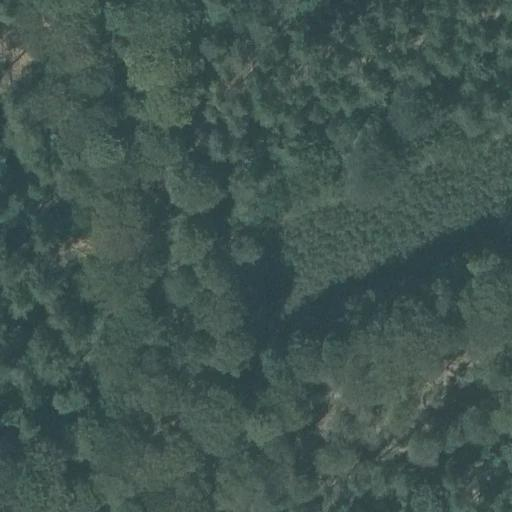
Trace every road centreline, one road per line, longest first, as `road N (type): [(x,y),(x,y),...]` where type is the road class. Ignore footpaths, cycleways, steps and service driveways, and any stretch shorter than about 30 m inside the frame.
road 1 (track): [(202,438),(95,0)]
road 2 (track): [(511,324),(202,438)]
road 3 (track): [(202,438),(4,511)]
